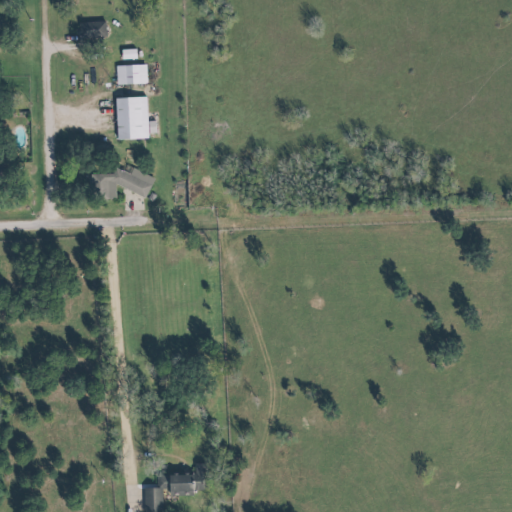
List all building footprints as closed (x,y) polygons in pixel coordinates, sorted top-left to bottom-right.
[(73,22),(73,39),(104,38),(103,21),(73,22)] [(117,50),(118,59),(132,58),(131,49),(117,50)] [(111,66),(112,85),(143,83),(142,64),(111,66)] [(112,97),(113,139),(143,138),(141,97),(112,97)] [(85,175),(86,198),(110,198),(110,183),(140,198),(150,179),(129,168),(125,175),(110,168),(107,174),(85,175)] [(139,488),(138,511),(156,511),(157,489),(162,489),(162,496),(193,497),(193,492),(202,492),(203,462),(192,461),(192,475),(166,475),(166,478),(153,477),(152,489),(139,488)]
